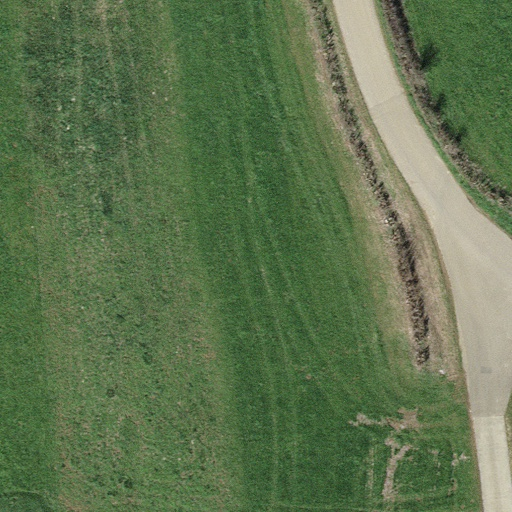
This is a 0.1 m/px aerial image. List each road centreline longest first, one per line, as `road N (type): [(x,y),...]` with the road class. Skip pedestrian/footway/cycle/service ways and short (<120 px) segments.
road 1 (track): [(349,0),(358,61),(418,180),(494,270),(511,279)]
road 2 (track): [(494,270),(486,412),(494,511)]
